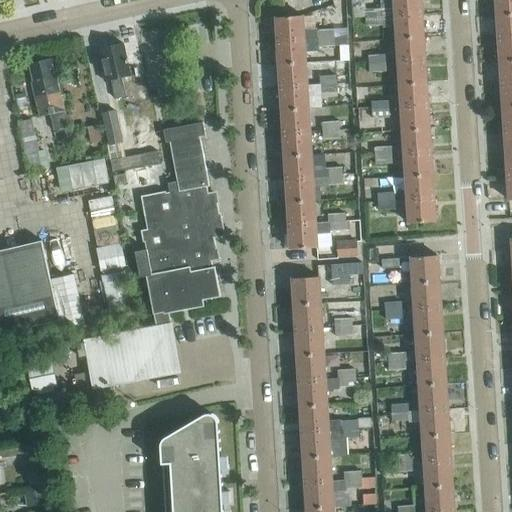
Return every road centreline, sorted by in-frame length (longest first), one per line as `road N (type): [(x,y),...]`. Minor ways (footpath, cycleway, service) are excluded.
road 1 (residential): [(272,511),(233,0)]
road 2 (residential): [(492,511),(458,0)]
road 3 (unknown): [(117,511),(111,446),(118,426),(134,411),(261,362)]
road 4 (residential): [(0,34),(155,0)]
